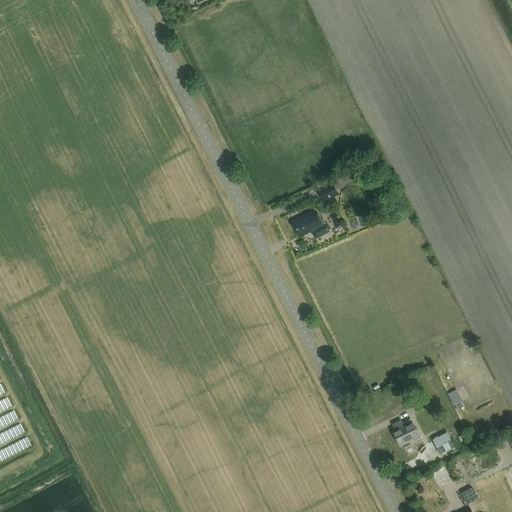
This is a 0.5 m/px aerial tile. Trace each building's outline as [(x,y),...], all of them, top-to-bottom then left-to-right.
[(334,182),(337,190),(360,178),(356,171),(334,182)] [(340,194),(337,190),(334,182),(319,190),(324,202),(340,194)] [(315,236),(318,237),(329,231),(330,228),(327,222),(326,223),(324,218),(320,220),(315,210),(293,222),(301,236),(314,229),(313,232),(315,236)] [(460,388),(451,392),(456,403),(465,399),(460,388)] [(404,447),(439,428),(430,410),(417,416),(411,419),(394,428),(395,430),(393,431),(401,446),(403,444),(404,447)] [(440,454),(455,447),(447,432),(433,440),(440,454)] [(483,448),(486,453),(495,449),(492,444),(483,448)] [(460,473),(454,461),(448,464),(454,476),(457,480),(461,477),(459,473),(460,473)] [(461,497),(465,507),(477,501),(473,492),(461,497)]
